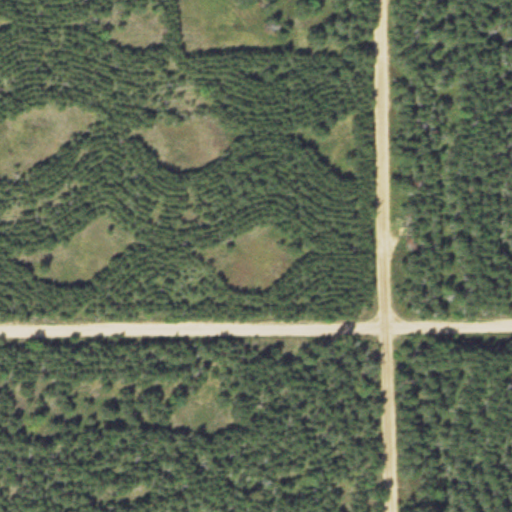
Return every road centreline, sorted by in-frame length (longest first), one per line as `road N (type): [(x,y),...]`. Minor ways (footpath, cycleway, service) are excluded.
road 1 (residential): [(392,511),(383,0)]
road 2 (residential): [(511,327),(0,330)]
